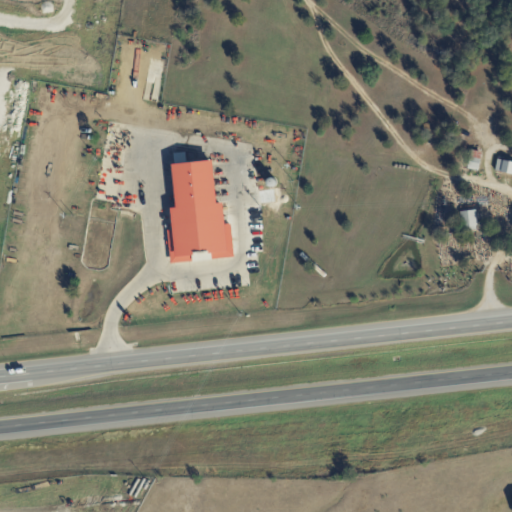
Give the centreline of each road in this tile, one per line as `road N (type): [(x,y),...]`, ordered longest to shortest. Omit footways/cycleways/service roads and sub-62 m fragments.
road 1 (trunk): [(511,322),(0,376)]
road 2 (trunk): [(0,428),(428,384)]
